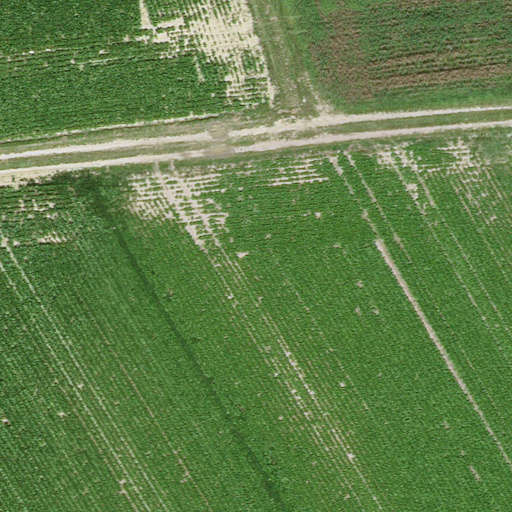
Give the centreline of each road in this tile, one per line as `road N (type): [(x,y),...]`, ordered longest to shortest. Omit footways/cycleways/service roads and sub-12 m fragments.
road 1 (track): [(0,157),(511,109)]
road 2 (track): [(310,125),(261,0)]
